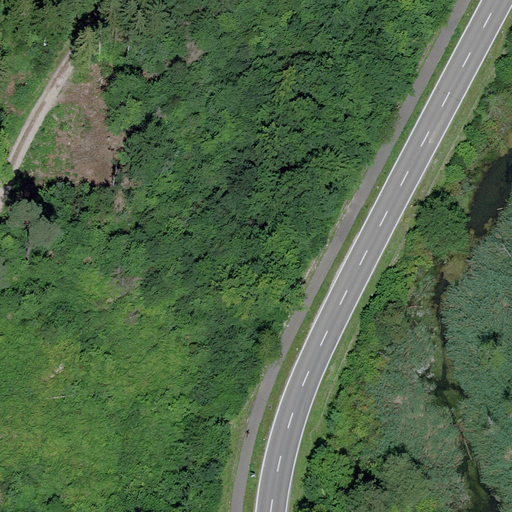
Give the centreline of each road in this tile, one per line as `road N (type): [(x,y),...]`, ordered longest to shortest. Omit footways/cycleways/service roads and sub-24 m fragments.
road 1 (tertiary): [(272,511),(283,447),(311,367),(499,0)]
road 2 (track): [(0,191),(105,0)]
